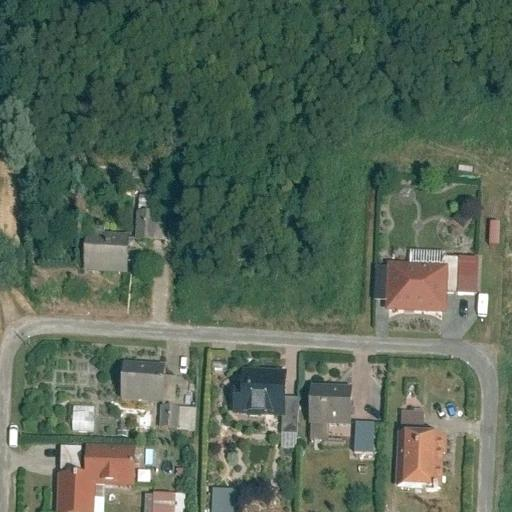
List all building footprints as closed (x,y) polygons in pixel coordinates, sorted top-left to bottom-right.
[(171,213),(142,211),(140,237),(169,239),(171,213)] [(94,271),(134,274),(137,237),(97,234),(94,271)] [(453,313),(454,291),(482,292),(484,258),(450,256),(449,265),(395,263),(393,310),(453,313)] [(131,363),(128,398),(171,401),(174,367),(131,363)] [(301,448),(304,378),(251,376),(250,384),(239,384),(238,414),(269,415),(268,432),(287,432),(286,448),(301,448)] [(358,388),(316,387),(315,440),(334,440),(334,424),(357,425),(358,388)] [(73,432),(94,433),(95,407),(73,407),(73,432)] [(200,409),(165,407),(164,428),(199,430),(200,409)] [(405,412),(402,487),(448,489),(450,431),(429,430),(430,413),(405,412)] [(380,423),(361,423),(360,452),(379,453),(380,423)] [(108,511),(110,486),(141,487),(142,449),(68,447),(67,475),(65,474),(63,511),(108,511)] [(243,511),(245,491),(217,490),(216,511),(243,511)]
